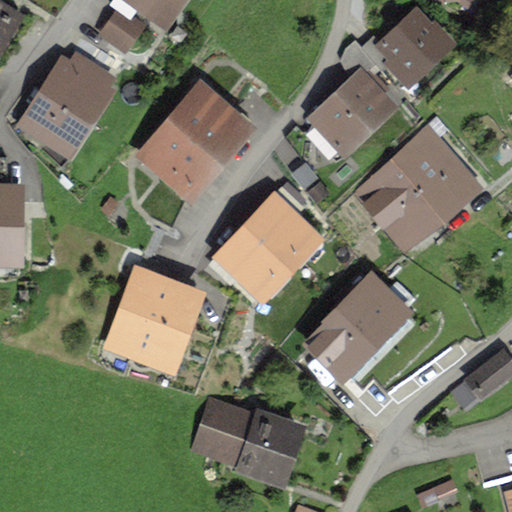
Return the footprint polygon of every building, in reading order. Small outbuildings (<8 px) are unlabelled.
[(112,0),(110,4),(118,10),(101,33),(126,51),(143,26),(131,17),(143,0),(145,0),(165,13),(174,0),(112,0)] [(0,35),(11,17),(0,10),(0,35)] [(446,40),(432,26),(430,28),(417,15),(384,47),(410,74),(446,40)] [(68,147),(103,92),(98,89),(107,75),(81,58),(72,73),(64,67),(29,122),(68,147)] [(308,131),(333,156),(386,106),(376,95),(384,87),(368,71),(314,121),(308,131)] [(261,125),(204,77),(139,154),(196,202),(261,125)] [(438,213),(471,186),(424,129),(392,159),(438,213)] [(405,240),(438,213),(392,159),(361,188),(405,240)] [(334,189),(324,177),(309,190),(319,201),(334,189)] [(278,187),(212,254),(262,303),(328,235),(278,187)] [(0,257),(13,258),(14,193),(0,192),(0,257)] [(127,210),(109,196),(100,207),(118,222),(127,210)] [(475,266),(457,246),(446,256),(464,276),(475,266)] [(169,360),(192,297),(163,286),(168,272),(144,263),(139,277),(138,277),(114,340),(169,360)] [(350,298),(339,309),(344,314),(315,344),(352,380),(410,321),(369,281),(351,299),(350,298)] [(511,364),(502,352),(469,378),(483,396),(511,372),(511,364)] [(215,411),(212,411),(202,440),(240,453),(238,459),(281,474),(295,433),(255,419),(253,425),(228,416),(231,406),(218,401),(215,411)] [(458,493),(452,478),(417,494),(424,508),(458,493)]
